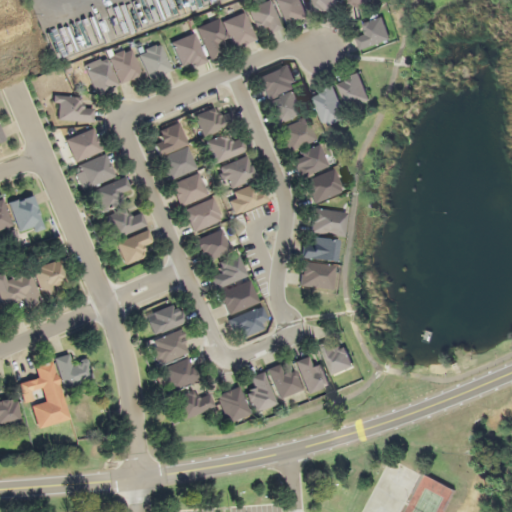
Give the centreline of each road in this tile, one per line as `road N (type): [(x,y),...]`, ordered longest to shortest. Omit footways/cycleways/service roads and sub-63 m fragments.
road 1 (residential): [(26,98),(121,314),(141,511)]
road 2 (residential): [(134,130),(233,373),(303,346),(284,285)]
road 3 (residential): [(139,479),(352,432),(511,372)]
road 4 (residential): [(284,285),(297,210),(242,83)]
road 5 (residential): [(194,282),(0,357)]
road 6 (residential): [(139,479),(0,488)]
